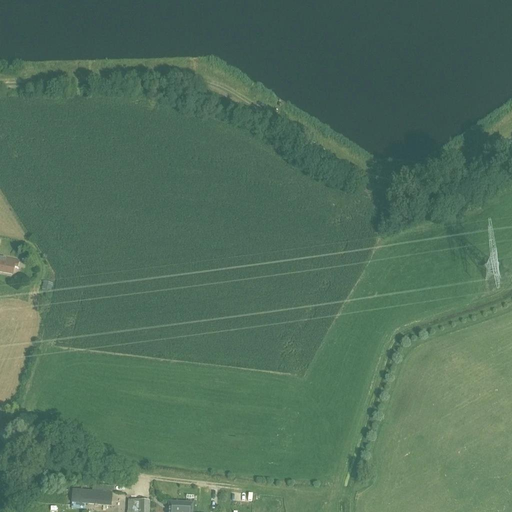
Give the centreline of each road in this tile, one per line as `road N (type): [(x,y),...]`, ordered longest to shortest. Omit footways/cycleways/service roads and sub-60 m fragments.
road 1 (track): [(511,124),(454,165),(402,180),(359,167),(206,76),(0,78)]
road 2 (track): [(0,430),(145,480),(353,489)]
